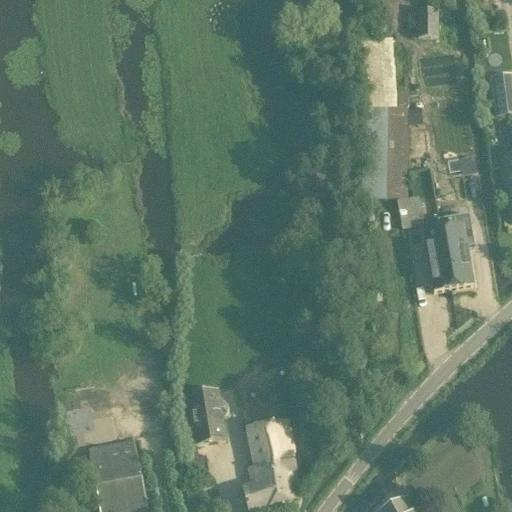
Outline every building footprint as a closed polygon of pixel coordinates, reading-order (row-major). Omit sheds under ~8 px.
[(464,0),(467,17),(494,14),(492,0),(464,0)] [(438,42),(438,13),(417,13),(417,42),(438,42)] [(362,110),(360,203),(396,203),(401,233),(423,230),(417,201),(410,201),(407,202),(407,107),(395,106),(395,87),(393,87),(393,46),(366,45),(365,77),(358,77),(358,110),(362,110)] [(511,79),(491,82),(495,118),(511,115),(511,79)] [(451,270),(468,267),(466,251),(476,249),(473,236),(463,238),(461,226),(444,229),(451,270)] [(472,288),(468,267),(451,270),(444,229),(422,233),(434,295),(472,288)] [(331,383),(332,392),(341,391),(340,383),(331,383)] [(217,391),(185,396),(194,449),(226,443),(217,391)] [(268,427),(246,431),(254,471),(249,473),(253,486),(243,489),(248,511),(254,511),(300,499),(285,423),(276,426),(276,423),(267,425),(268,427)] [(146,511),(134,444),(88,453),(98,511),(146,511)] [(413,511),(407,502),(389,511),(413,511)]
